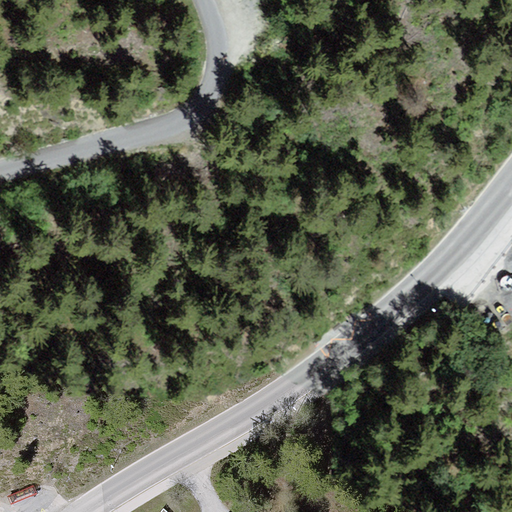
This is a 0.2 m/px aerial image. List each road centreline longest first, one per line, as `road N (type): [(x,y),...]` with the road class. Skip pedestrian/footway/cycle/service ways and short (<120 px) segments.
road 1 (tertiary): [(511,191),(369,337),(94,511)]
road 2 (unclassified): [(210,0),(222,51),(213,97),(171,130),(0,172)]
